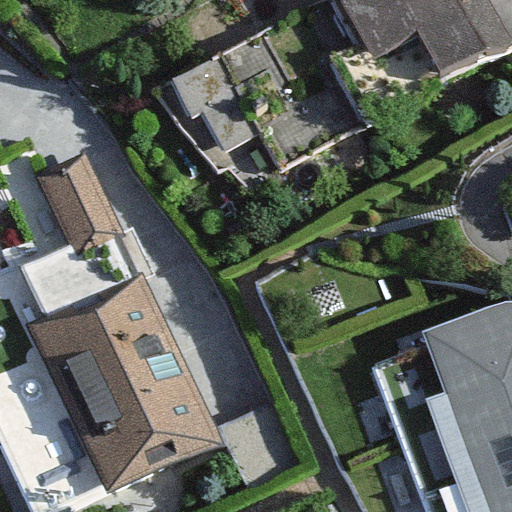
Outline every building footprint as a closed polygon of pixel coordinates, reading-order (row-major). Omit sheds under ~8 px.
[(511,58),(511,50),(484,0),(359,0),(348,6),(377,60),(351,74),(381,130),(511,58)] [(169,95),(202,166),(253,142),(220,71),(169,95)] [(91,511),(226,449),(95,172),(52,192),(85,264),(0,303),(0,414),(45,511),(91,511)] [(511,511),(511,302),(419,335),(478,511),(511,511)] [(225,433),(247,483),(288,464),(266,415),(225,433)]
